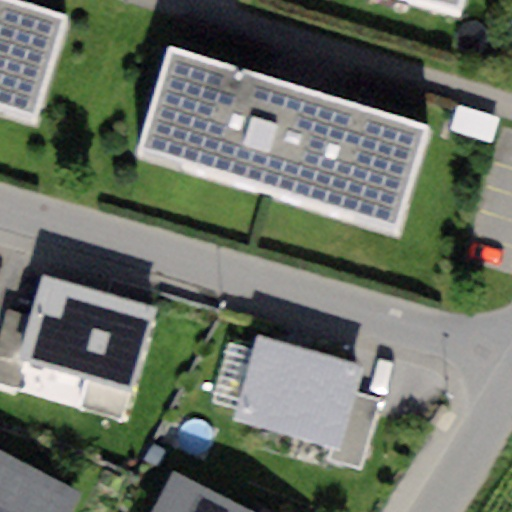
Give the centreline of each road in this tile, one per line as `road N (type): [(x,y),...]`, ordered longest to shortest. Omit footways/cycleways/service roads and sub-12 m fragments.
road 1 (residential): [(0,208),(374,324)]
road 2 (residential): [(499,392),(374,324)]
road 3 (residential): [(499,392),(427,511)]
